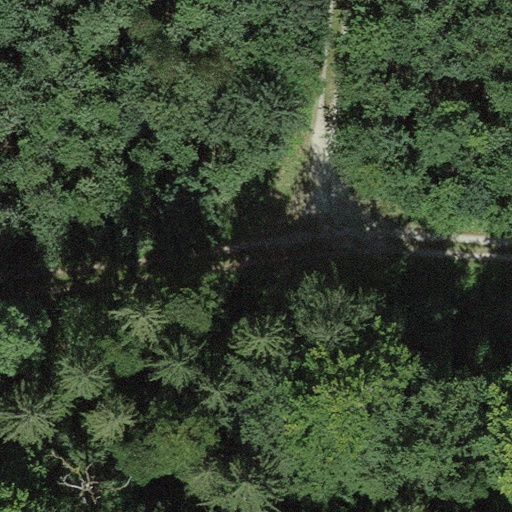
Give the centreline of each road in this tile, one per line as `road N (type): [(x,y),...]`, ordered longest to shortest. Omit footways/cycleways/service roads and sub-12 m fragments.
road 1 (track): [(0,271),(310,242),(342,0)]
road 2 (track): [(511,245),(310,242)]
